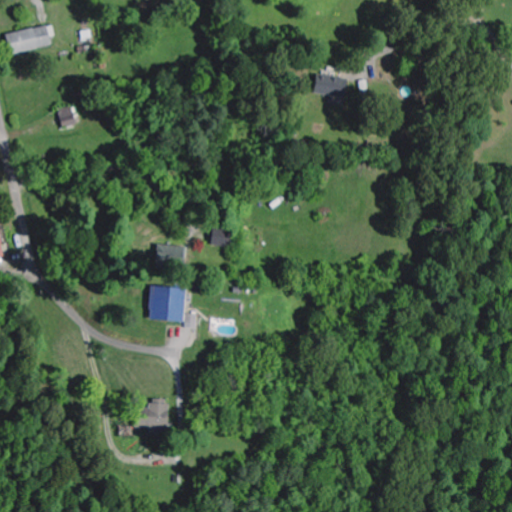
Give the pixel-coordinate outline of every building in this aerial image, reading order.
[(13,55),(54,46),(53,38),(57,37),(55,24),(8,35),(13,55)] [(349,97),(350,76),(318,74),(317,96),(349,97)] [(83,124),(81,113),(75,114),(74,107),(60,110),(64,128),(83,124)] [(232,231),(215,230),(214,246),(232,247),(232,231)] [(158,269),(186,269),(186,247),(159,246),(158,269)] [(199,316),(187,315),(188,289),(153,288),(152,322),(186,323),(186,329),(199,329),(199,316)] [(171,405),(150,404),(150,410),(138,410),(138,429),(152,429),(152,433),(170,433),(171,405)]
